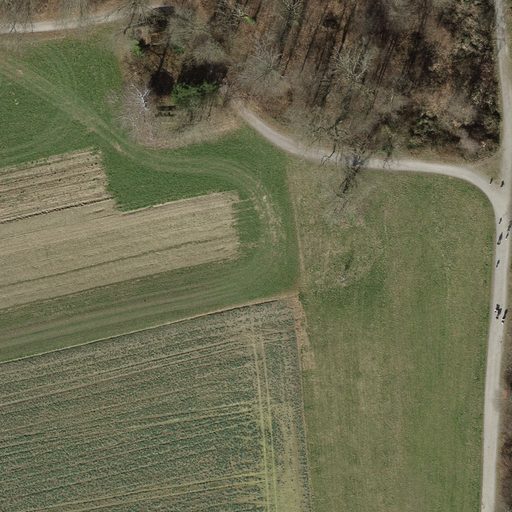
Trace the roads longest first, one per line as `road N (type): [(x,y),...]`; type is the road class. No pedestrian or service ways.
road 1 (track): [(0,28),(180,9),(226,88),(272,135),(332,159),(461,172),(504,194)]
road 2 (track): [(504,194),(488,511)]
road 3 (track): [(500,0),(509,127),(504,194)]
